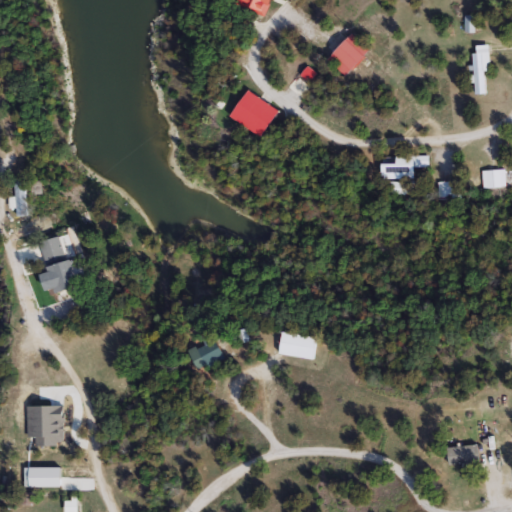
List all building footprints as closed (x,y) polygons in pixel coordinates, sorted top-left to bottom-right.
[(273,0),(256,17),(239,1),(240,0),(273,0)] [(330,58),(355,33),(373,50),(348,76),(330,58)] [(489,71),(486,71),(486,94),(473,94),(473,44),(489,44),(489,71)] [(416,164),(416,193),(385,193),(385,164),(416,164)] [(483,170),(511,167),(511,186),(484,189),(483,170)] [(77,259),(85,287),(57,294),(43,242),(63,236),(70,261),(77,259)] [(282,355),(286,331),(320,337),(317,360),(282,355)] [(199,349),(219,340),(227,359),(207,367),(199,349)] [(481,463),(449,463),(449,446),(481,446),(481,463)] [(65,511),(65,497),(78,497),(78,511),(65,511)] [(54,510),(38,510),(38,502),(54,502),(54,510)]
